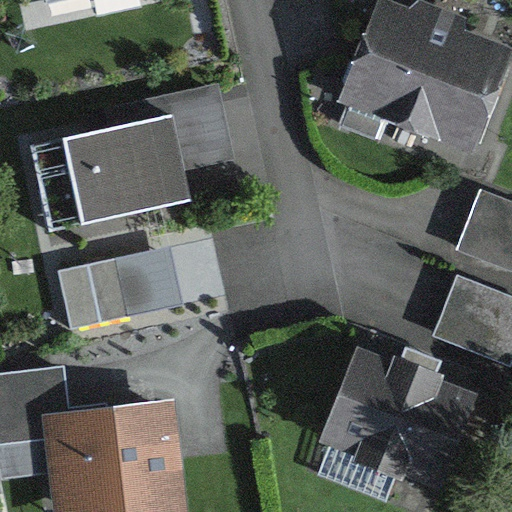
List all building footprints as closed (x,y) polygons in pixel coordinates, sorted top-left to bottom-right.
[(416,0),(410,9),(387,0),(378,0),(337,105),(476,158),(511,62),(511,51),(463,31),(465,17),(419,0),(416,0)] [(174,114),(185,170),(234,160),(219,85),(101,109),(105,129),(174,114)] [(105,129),(28,145),(48,233),(191,203),(185,170),(174,114),(105,129)] [(511,202),(481,191),(457,250),(511,271),(511,202)] [(511,363),(511,297),(457,275),(432,337),(511,367),(511,363)] [(482,394),(358,347),(318,444),(444,492),(482,394)] [(43,416),(69,413),(64,368),(0,375),(0,467),(2,480),(51,473),(43,416)] [(69,413),(43,416),(51,473),(55,511),(187,511),(175,403),(69,413)]
